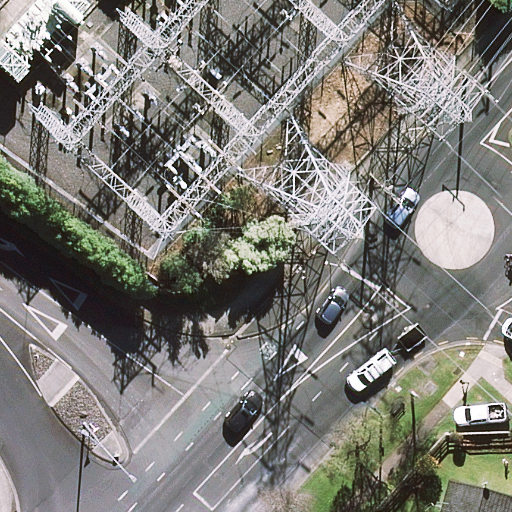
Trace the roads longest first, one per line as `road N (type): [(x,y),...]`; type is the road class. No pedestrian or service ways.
road 1 (secondary): [(404,273),(176,511)]
road 2 (secondary): [(404,273),(389,231),(393,209),(422,175),(443,168)]
